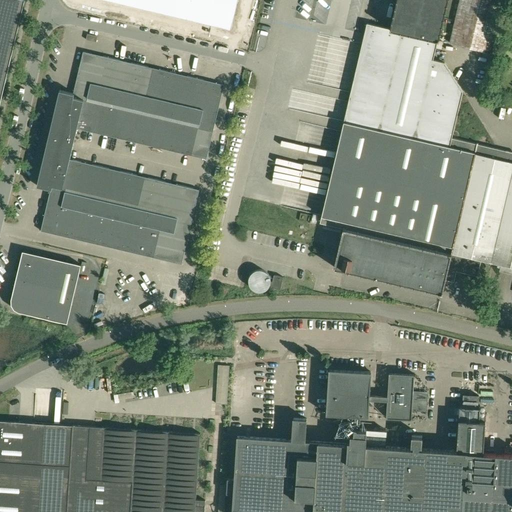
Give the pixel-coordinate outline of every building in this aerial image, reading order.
[(0,0),(0,104),(24,0),(0,0)] [(102,0),(232,31),(239,0),(102,0)] [(511,151),(499,149),(452,138),(463,88),(447,61),(435,58),(439,40),(447,0),(396,0),(390,29),(368,23),(345,121),(342,136),(339,147),(337,155),(335,162),(334,169),(332,176),(330,184),(328,191),(326,201),(324,211),(321,223),(343,228),(334,267),(442,292),(445,279),(454,281),(456,271),(478,276),(482,260),(511,266),(511,151)] [(501,0),(460,0),(450,42),(489,52),(501,0)] [(87,33),(87,34),(86,39),(96,41),(98,35),(87,33)] [(83,50),(73,93),(84,95),(77,128),(206,159),(224,84),(83,50)] [(37,185),(50,188),(62,191),(70,158),(77,128),(84,95),(73,93),(59,89),(37,185)] [(199,189),(70,158),(62,191),(50,188),(40,230),(181,264),(199,189)] [(23,250),(11,299),(11,304),(14,308),(19,311),(67,322),(81,264),(23,250)] [(280,289),(283,277),(275,275),(273,282),(271,281),(270,285),(272,286),(272,287),(280,289)] [(218,365),(216,403),(227,404),(229,365),(218,365)] [(511,511),(511,454),(483,452),(485,416),(484,415),(484,416),(479,415),(479,410),(479,409),(480,409),(480,408),(478,408),(479,395),(478,395),(478,396),(464,396),(464,395),(463,394),(463,407),(460,407),(457,451),(453,450),(425,448),(424,448),(419,448),(419,445),(421,445),(422,435),(412,435),(411,444),(413,445),(413,448),(413,447),(385,446),(387,430),(380,430),(380,429),(379,429),(379,428),(379,427),(378,427),(378,426),(377,426),(376,426),(375,426),(375,427),(374,427),(374,428),(373,428),(373,429),(366,429),(366,428),(359,428),(359,427),(360,416),(361,415),(366,416),(367,416),(366,416),(368,416),(368,415),(368,414),(368,410),(369,405),(369,399),(387,400),(386,417),(412,419),(412,418),(411,418),(411,417),(413,399),(414,378),(414,376),(415,376),(415,375),(415,374),(389,373),(388,396),(369,394),(371,371),(329,369),(326,414),(355,415),(355,416),(354,427),(354,433),(350,433),(350,439),(348,439),(347,443),(346,443),(305,440),(305,434),(306,434),(307,418),(293,417),(292,439),(237,436),(234,478),(227,478),(226,492),(233,492),(232,509),(233,509),(232,511),(246,511),(247,510),(270,511),(511,511)] [(0,511),(204,511),(205,500),(196,499),(200,433),(62,424),(45,423),(19,421),(0,419),(0,511)]
